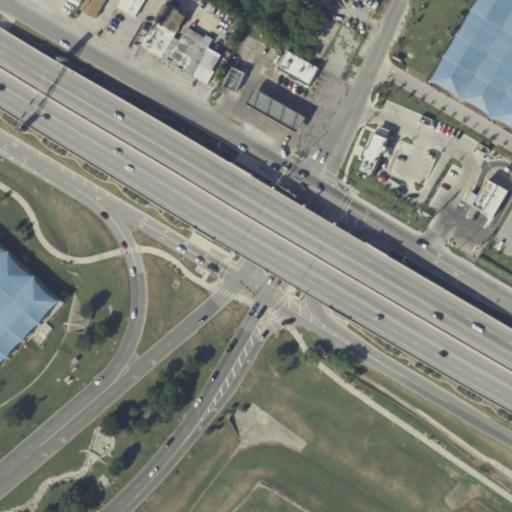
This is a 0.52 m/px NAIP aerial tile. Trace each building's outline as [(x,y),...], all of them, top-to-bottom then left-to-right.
[(105,0),(94,19),(79,10),(84,0),(105,0)] [(147,0),(137,19),(118,8),(122,0),(147,0)] [(166,4),(188,16),(178,35),(176,34),(174,37),(179,40),(169,58),(164,55),(162,58),(141,46),(165,4),(166,4)] [(199,21),(207,26),(201,36),(206,39),(203,43),(212,48),(210,52),(222,60),(214,74),(208,70),(205,74),(206,77),(203,82),(178,67),(179,65),(170,60),(188,29),(189,29),(195,18),(199,21)] [(287,50),(320,68),(309,87),(277,69),(287,50)] [(232,67),(248,74),(239,94),(227,89),(223,87),(232,67)] [(255,88),(306,117),(298,132),(246,103),(255,88)] [(382,126),(379,133),(376,132),(371,146),(368,145),(363,158),(365,158),(361,171),(375,176),(384,150),(388,151),(389,148),(384,146),(390,129),(382,126)] [(499,186),(511,193),(511,195),(496,224),(470,209),(487,180),(499,186)]
